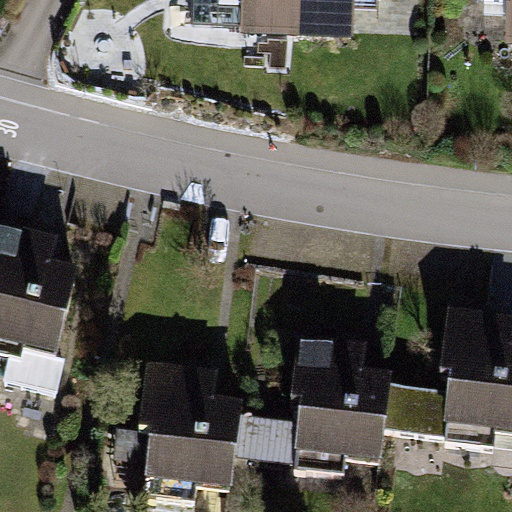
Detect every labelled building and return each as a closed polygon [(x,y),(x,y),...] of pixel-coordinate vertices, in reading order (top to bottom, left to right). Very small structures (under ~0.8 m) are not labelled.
[(232,0),(232,29),(297,31),(297,0),(232,0)] [(297,0),(297,31),(354,33),(355,15),(377,15),(377,0),(297,0)] [(503,54),(511,54),(511,0),(472,0),(472,6),(503,7),(503,54)] [(0,223),(0,348),(42,357),(50,318),(59,274),(37,269),(44,233),(0,223)] [(442,315),(437,424),(490,426),(490,442),(511,442),(511,359),(509,359),(511,318),(442,315)] [(291,343),(287,451),(340,453),(339,469),(377,471),(381,387),(358,386),(360,346),(291,343)] [(147,378),(143,486),(196,488),(195,504),(233,506),(237,422),(215,421),(216,381),(147,378)]
